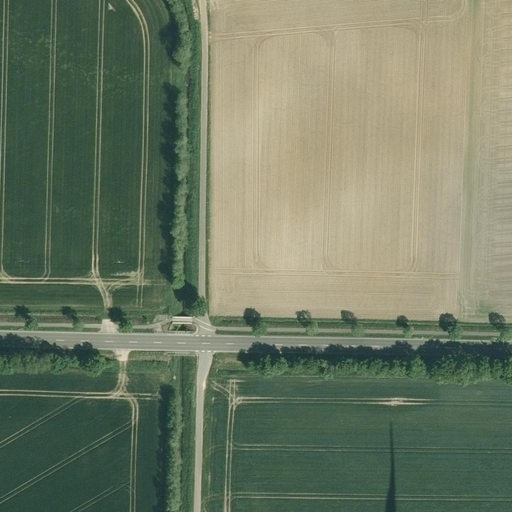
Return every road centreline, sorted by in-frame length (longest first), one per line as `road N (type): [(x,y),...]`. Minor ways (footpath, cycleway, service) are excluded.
road 1 (unclassified): [(202,0),(205,343)]
road 2 (secondary): [(511,349),(205,343)]
road 3 (secondary): [(205,343),(0,338)]
road 4 (unclassified): [(196,511),(205,343)]
